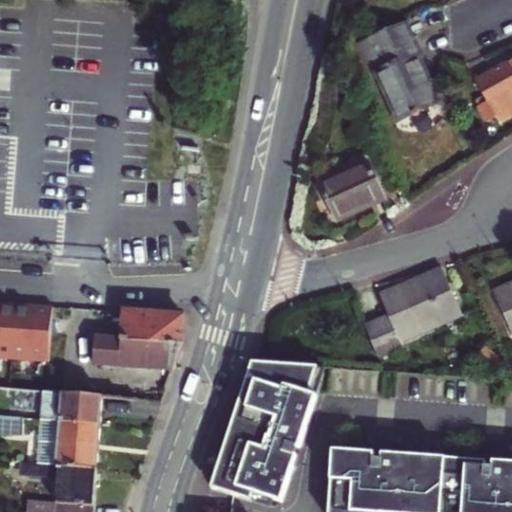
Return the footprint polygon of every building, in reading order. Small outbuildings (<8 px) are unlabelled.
[(411,122),(419,118),(418,115),(436,107),(422,76),(415,60),(418,58),(405,29),(358,49),(371,79),(376,77),(397,125),(410,119),(411,122)] [(511,74),(471,97),(491,135),(511,123),(511,117),(508,110),(511,107),(511,74)] [(321,209),(324,207),(333,227),(358,216),(379,206),(363,169),(317,188),(322,201),(318,203),(321,209)] [(378,304),(386,325),(361,335),(373,365),(400,354),(398,350),(459,325),(441,279),(396,297),(378,304)] [(511,291),(490,300),(509,346),(511,344),(511,291)] [(0,361),(49,365),(53,311),(43,311),(38,310),(38,308),(0,305),(0,361)] [(181,318),(123,316),(121,342),(93,340),(91,367),(129,369),(169,372),(176,354),(178,347),(181,318)] [(317,375),(257,371),(223,458),(209,494),(223,499),(249,509),(253,500),(280,511),(315,405),(308,402),(317,375)] [(103,415),(105,399),(61,395),(46,394),(44,422),(102,427),(103,415)] [(27,421),(0,418),(0,434),(26,437),(27,421)] [(100,447),(102,427),(44,422),(41,466),(98,471),(100,447)] [(511,511),(511,471),(337,458),(332,511),(511,511)] [(41,466),(24,465),(23,476),(60,479),(56,511),(94,511),(96,495),(98,471),(41,466)]
